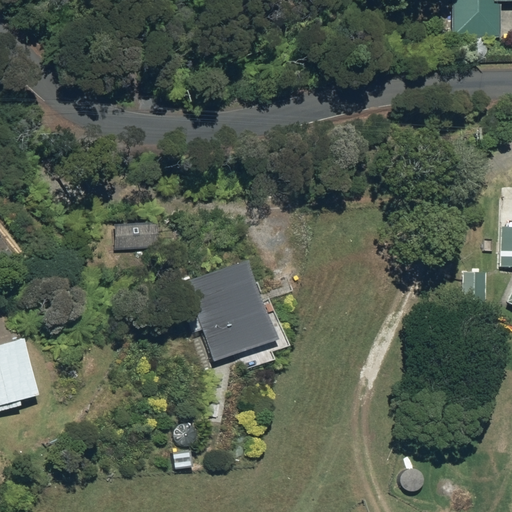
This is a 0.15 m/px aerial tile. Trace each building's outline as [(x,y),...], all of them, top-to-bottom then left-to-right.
[(511,0),(445,0),(446,38),(495,37),(495,3),(511,2),(511,0)] [(250,298),(291,284),(268,220),(227,234),(250,298)] [(151,224),(110,223),(109,252),(151,252),(151,224)] [(476,310),(477,275),(461,274),(459,309),(476,310)] [(511,276),(499,304),(511,309),(511,276)] [(28,398),(12,342),(0,344),(0,411),(12,408),(10,403),(28,398)]
